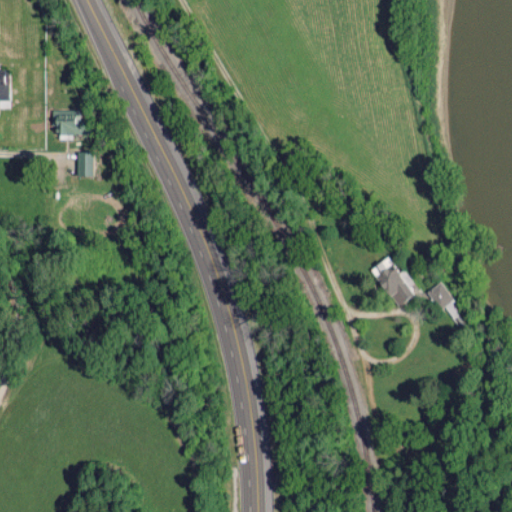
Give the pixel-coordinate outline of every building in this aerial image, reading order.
[(0,100),(8,101),(8,72),(0,71),(0,100)] [(66,134),(81,134),(82,111),(53,111),(53,124),(58,124),(57,137),(65,137),(66,134)] [(91,175),(90,150),(75,151),(75,175),(91,175)] [(396,305),(412,294),(386,257),(370,269),(396,305)] [(439,309),(454,299),(441,281),(427,290),(439,309)]
